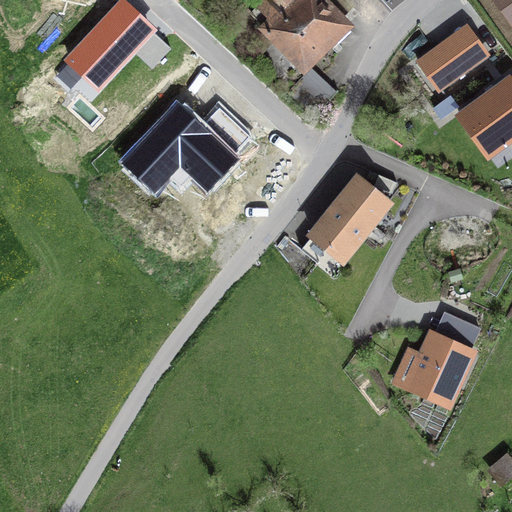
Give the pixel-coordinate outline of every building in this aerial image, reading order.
[(326,0),(261,0),(254,8),(267,21),(257,31),(302,78),(286,94),(311,120),(337,94),(314,70),(355,30),(326,0)] [(511,0),(489,0),(511,29),(511,0)] [(152,29),(122,2),(69,60),(99,88),(152,29)] [(490,57),(467,25),(414,64),(437,95),(490,57)] [(511,82),(509,78),(452,119),(485,164),(490,161),(498,172),(511,162),(511,158),(506,151),(508,149),(511,154),(511,82)] [(237,160),(179,106),(127,161),(157,188),(179,164),(208,191),(237,160)] [(393,207),(355,177),(305,239),(344,270),(393,207)] [(446,274),(450,285),(463,281),(459,269),(446,274)] [(481,330),(444,314),(435,335),(428,332),(418,354),(407,348),(390,386),(450,413),(477,354),(471,352),(481,330)] [(506,450),(485,467),(501,487),(511,478),(511,456),(511,457),(506,450)]
